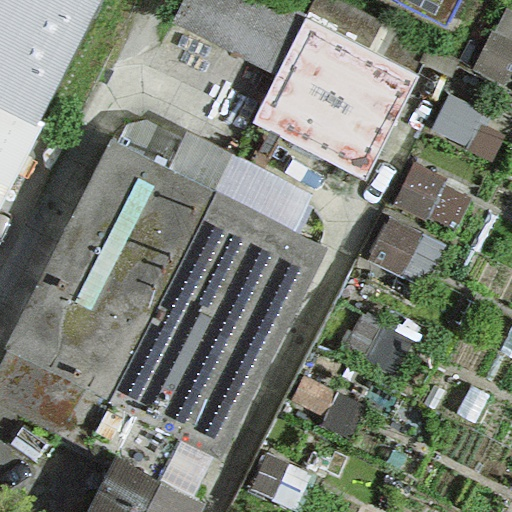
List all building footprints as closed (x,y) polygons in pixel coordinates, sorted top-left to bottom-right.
[(0,0),(0,189),(94,0),(0,0)] [(271,71),(247,115),(374,182),(430,75),(286,0),(172,0),(165,16),(271,71)] [(384,0),(441,29),(456,0),(384,0)] [(316,246),(99,137),(0,332),(0,338),(102,389),(215,446),(316,246)] [(99,446),(67,511),(175,511),(187,488),(99,446)]
